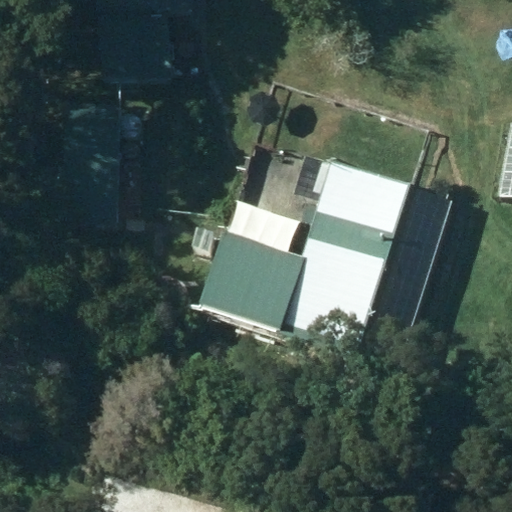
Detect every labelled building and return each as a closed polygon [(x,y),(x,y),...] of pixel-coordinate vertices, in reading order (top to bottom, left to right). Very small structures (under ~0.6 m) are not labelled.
[(193,8),(192,0),(98,0),(102,80),(158,78),(154,10),(193,8)] [(117,222),(118,104),(60,102),(58,221),(117,222)] [(511,118),(499,198),(511,199),(511,118)] [(220,229),(195,299),(349,353),(408,187),(281,143),(264,194),(316,212),(299,256),(220,229)] [(194,224),(189,246),(206,251),(212,229),(194,224)] [(194,511),(98,470),(79,511),(194,511)] [(424,511),(433,486),(409,478),(396,511),(424,511)]
